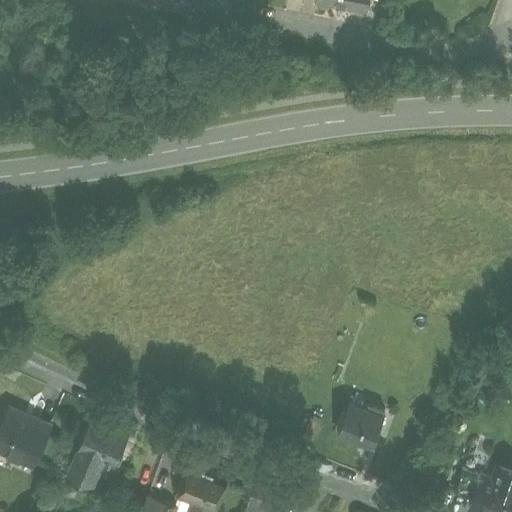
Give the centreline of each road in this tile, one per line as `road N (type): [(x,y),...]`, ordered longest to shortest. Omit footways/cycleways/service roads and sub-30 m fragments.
road 1 (secondary): [(511,111),(440,110),(259,133),(0,177)]
road 2 (residential): [(0,343),(175,425),(418,511)]
road 3 (residential): [(511,45),(394,54),(147,0)]
